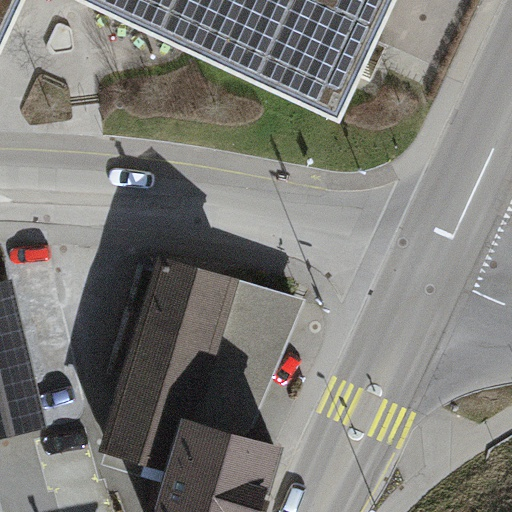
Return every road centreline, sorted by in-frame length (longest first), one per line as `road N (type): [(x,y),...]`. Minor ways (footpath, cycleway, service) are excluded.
road 1 (residential): [(0,193),(165,197),(271,217),(426,273)]
road 2 (tertiary): [(426,273),(321,511)]
road 3 (tertiary): [(511,90),(426,273)]
